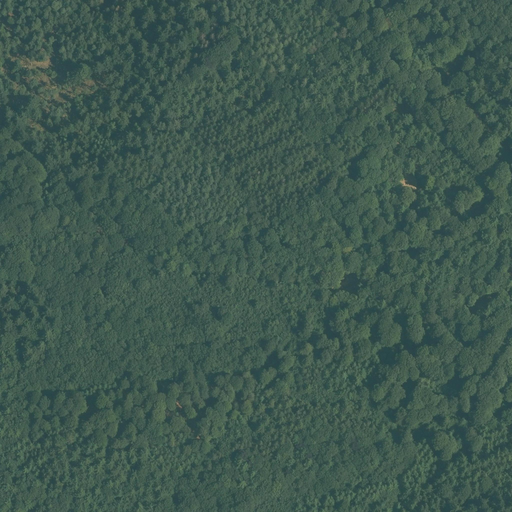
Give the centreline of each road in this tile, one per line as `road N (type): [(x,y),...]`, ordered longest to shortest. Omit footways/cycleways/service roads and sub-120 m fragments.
road 1 (track): [(318,290),(68,0)]
road 2 (track): [(341,294),(217,277),(94,236),(0,252)]
road 3 (track): [(248,511),(285,489),(511,407)]
road 4 (track): [(338,0),(502,190)]
road 5 (track): [(403,253),(256,73)]
road 6 (track): [(502,190),(341,294)]
road 7 (track): [(341,294),(511,348)]
road 8 (track): [(0,125),(94,236)]
road 9 (track): [(0,119),(114,53)]
